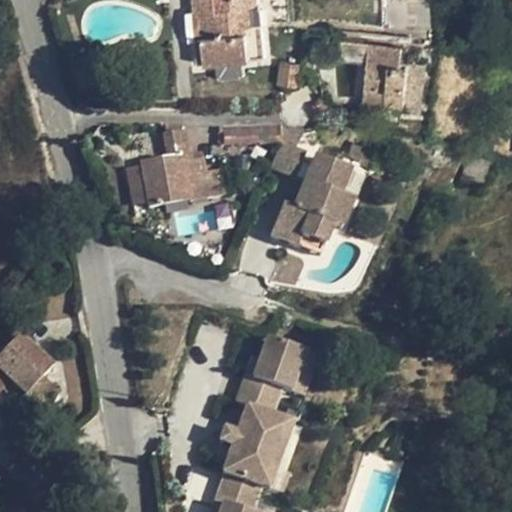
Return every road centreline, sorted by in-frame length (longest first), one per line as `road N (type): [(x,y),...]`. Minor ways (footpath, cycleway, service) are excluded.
road 1 (residential): [(31,0),(90,240),(128,511)]
road 2 (unknown): [(64,146),(259,132),(342,140)]
